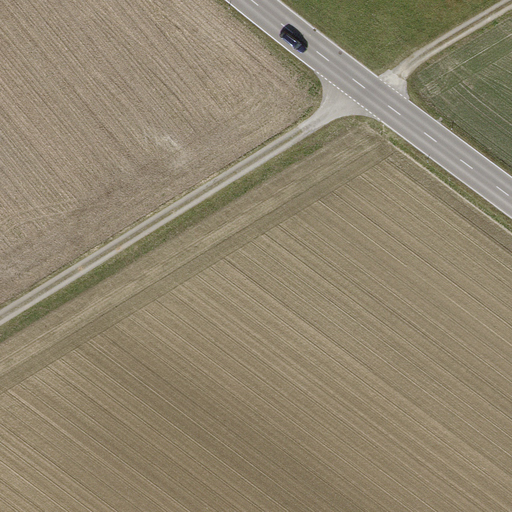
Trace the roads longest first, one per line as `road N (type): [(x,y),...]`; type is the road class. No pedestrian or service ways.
road 1 (track): [(0,317),(511,2)]
road 2 (primary): [(258,0),(511,196)]
